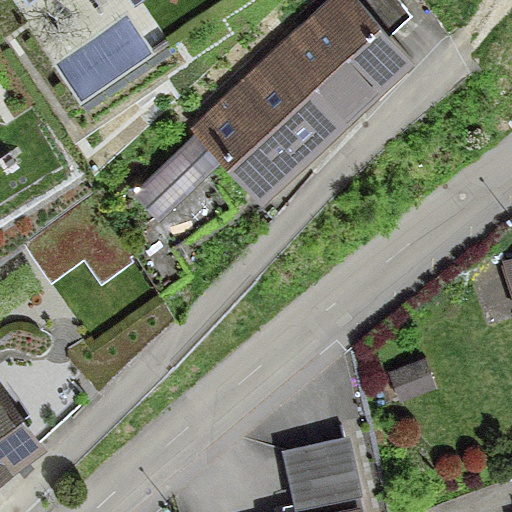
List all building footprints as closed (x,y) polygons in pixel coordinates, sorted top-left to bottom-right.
[(222,101),(194,127),(255,190),(400,55),(383,36),(406,15),(392,0),(337,0),(226,105),(222,101)] [(132,194),(151,214),(171,200),(198,174),(177,152),(132,194)] [(205,177),(171,200),(151,214),(117,238),(133,262),(153,291),(182,271),(165,248),(225,207),(205,177)] [(2,267),(0,268),(0,294),(13,286),(2,267)] [(0,467),(34,443),(0,395),(0,467)] [(340,440),(284,453),(296,502),(351,489),(340,440)]
